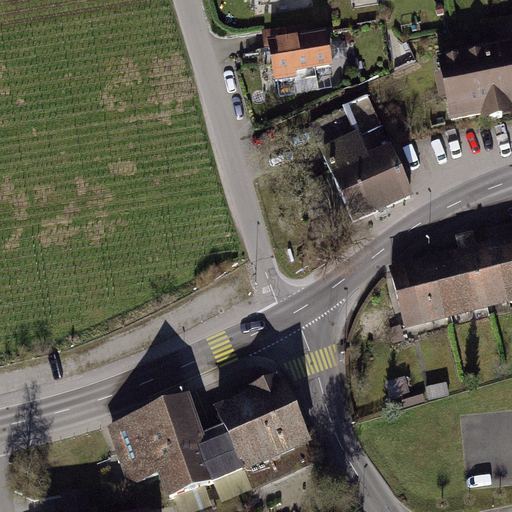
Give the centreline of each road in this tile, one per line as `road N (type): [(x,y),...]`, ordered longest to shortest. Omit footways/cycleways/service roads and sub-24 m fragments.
road 1 (residential): [(187,0),(274,294),(289,316)]
road 2 (tertiary): [(289,316),(85,406),(0,428)]
road 3 (tertiary): [(511,181),(419,224),(289,316)]
road 4 (tertiary): [(289,316),(338,437),(384,511)]
